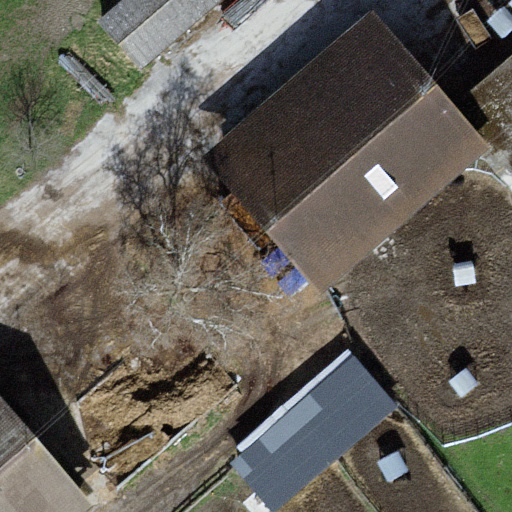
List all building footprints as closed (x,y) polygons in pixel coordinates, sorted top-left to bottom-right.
[(136,0),(97,33),(134,80),(231,0),(136,0)] [(371,18),(203,169),(316,304),(487,158),(453,117),(371,18)] [(511,64),(453,117),(487,158),(511,191),(511,64)] [(356,364),(225,474),(262,511),(286,511),(397,421),(356,364)] [(0,511),(85,511),(0,409),(0,511)]
